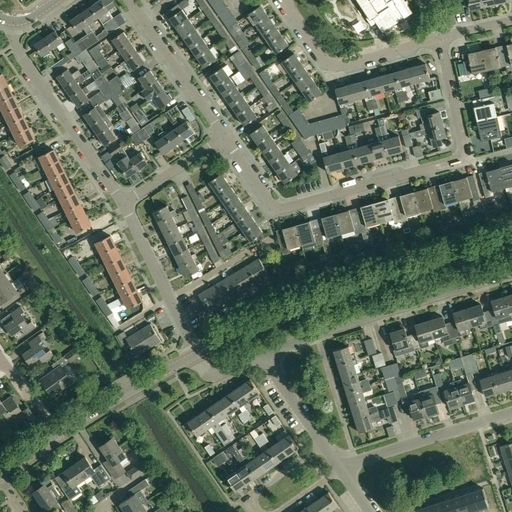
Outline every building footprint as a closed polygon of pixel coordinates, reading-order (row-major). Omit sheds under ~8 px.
[(101,0),(100,0),(90,7),(98,18),(99,18),(106,29),(105,30),(108,34),(119,27),(108,11),(109,11),(101,0)] [(203,0),(196,0),(200,6),(198,7),(201,11),(202,10),(208,6),(203,0)] [(223,0),(216,0),(211,4),(214,9),(224,2),(223,0)] [(356,0),(367,16),(366,17),(372,26),(376,23),(383,32),(399,21),(398,21),(404,17),(404,18),(412,13),(403,0),(356,0)] [(468,0),(470,10),(482,7),(480,0),(468,0)] [(224,2),(214,9),(217,14),(228,7),(224,2)] [(178,4),(165,14),(169,18),(176,28),(189,19),(182,9),(178,4)] [(260,5),(248,14),(255,24),(267,15),(260,5)] [(208,6),(202,10),(205,13),(209,19),(215,16),(208,6)] [(90,7),(80,14),(88,25),(98,18),(90,7)] [(228,7),(217,14),(221,19),(231,11),(228,7)] [(231,11),(221,19),(224,24),(235,16),(231,11)] [(80,14),(70,20),(78,32),(83,28),(88,25),(80,14)] [(267,15),(255,24),(262,34),(274,25),(267,15)] [(215,16),(209,19),(216,29),(222,26),(215,16)] [(235,16),(224,24),(228,29),(233,25),(238,21),(235,16)] [(189,19),(176,28),(183,38),(196,29),(189,19)] [(88,25),(83,28),(88,35),(93,32),(88,25)] [(233,25),(228,29),(235,38),(239,35),(233,25)] [(274,25),(262,34),(269,44),(281,35),(274,25)] [(222,26),(216,29),(223,39),(229,35),(222,26)] [(196,29),(183,38),(190,48),(203,39),(196,29)] [(105,30),(96,37),(98,41),(108,34),(105,30)] [(55,31),(44,38),(52,49),(63,42),(55,31)] [(82,39),(75,44),(81,53),(85,50),(87,48),(98,41),(96,37),(93,32),(88,35),(82,39)] [(123,32),(112,40),(119,50),(131,43),(123,32)] [(229,35),(223,39),(230,49),(232,48),(236,45),(229,35)] [(239,35),(235,38),(242,48),(246,45),(239,35)] [(281,35),(269,44),(276,54),(288,45),(281,35)] [(44,38),(35,44),(42,56),(52,49),(44,38)] [(203,39),(190,48),(197,57),(209,49),(203,39)] [(131,43),(119,50),(127,60),(138,53),(131,43)] [(72,52),(67,56),(70,60),(75,57),(81,53),(75,44),(69,48),(72,52)] [(99,44),(89,51),(99,64),(106,59),(102,53),(104,51),(99,44)] [(246,45),(242,48),(249,58),(253,55),(246,45)] [(509,54),(503,56),(505,66),(511,64),(511,45),(507,47),(509,54)] [(209,49),(197,57),(202,64),(204,67),(208,64),(216,59),(209,49)] [(496,49),(482,52),(486,71),(486,68),(505,64),(505,66),(503,56),(498,57),(496,49)] [(81,53),(75,57),(79,63),(82,60),(89,70),(96,65),(96,64),(85,50),(81,53)] [(470,63),(464,64),(467,75),(486,71),(482,52),(468,55),(470,63)] [(127,60),(122,64),(125,67),(127,66),(131,72),(134,70),(142,64),(145,62),(138,53),(127,60)] [(294,53),(282,62),(284,64),(289,72),(301,63),(294,53)] [(241,54),(236,57),(241,64),(243,68),(249,64),(241,54)] [(253,55),(249,58),(253,64),(256,68),(260,65),(256,58),(253,55)] [(67,56),(60,61),(63,65),(70,60),(67,56)] [(106,59),(99,64),(102,68),(108,64),(109,63),(106,59)] [(54,64),(50,67),(53,72),(63,65),(60,61),(54,64)] [(301,63),(289,72),(296,82),(308,73),(302,64),(301,63)] [(249,64),(243,68),(250,77),(256,74),(249,64)] [(423,64),(410,68),(415,83),(427,80),(430,79),(426,64),(423,64)] [(460,77),(467,75),(464,64),(457,65),(460,77)] [(96,65),(89,70),(91,74),(99,69),(96,65)] [(111,65),(101,72),(103,75),(113,68),(111,65)] [(222,67),(210,76),(217,86),(229,77),(222,67)] [(410,68),(395,72),(400,87),(401,92),(405,91),(404,86),(415,83),(410,68)] [(68,69),(57,77),(64,87),(83,74),(80,70),(72,75),(68,69)] [(150,70),(139,78),(146,88),(157,80),(150,70)] [(395,72),(380,76),(385,91),(395,89),(396,94),(401,92),(400,87),(395,72)] [(266,73),(261,76),(268,86),(273,83),(266,73)] [(308,73),(296,82),(303,91),(315,83),(308,73)] [(83,74),(64,87),(71,97),(82,89),(79,84),(86,79),(83,74)] [(256,74),(250,77),(257,87),(263,84),(256,74)] [(102,75),(94,81),(99,88),(108,82),(102,75)] [(118,75),(108,82),(113,90),(119,85),(120,86),(123,84),(118,75)] [(380,76),(365,80),(370,96),(371,101),(376,99),(375,94),(385,91),(380,76)] [(133,77),(126,83),(133,91),(139,85),(133,77)] [(229,77),(217,86),(224,96),(236,87),(229,77)] [(147,89),(144,91),(150,100),(164,90),(157,80),(146,88),(147,89)] [(365,80),(350,85),(354,100),(365,97),(366,102),(371,101),(370,96),(365,80)] [(108,82),(99,88),(104,95),(113,90),(108,82)] [(273,83),(268,86),(275,96),(280,93),(273,83)] [(315,83),(303,91),(310,101),(322,93),(315,83)] [(119,85),(113,90),(116,94),(119,98),(128,91),(123,84),(120,86),(119,85)] [(263,84),(257,87),(264,97),(269,93),(263,84)] [(0,88),(0,102),(13,96),(8,85),(0,88)] [(335,89),(339,104),(341,109),(345,108),(344,103),(354,100),(350,85),(335,89)] [(82,89),(71,97),(78,107),(89,99),(86,94),(91,91),(87,86),(82,89)] [(439,100),(446,99),(444,86),(437,87),(439,100)] [(236,87),(224,96),(231,106),(243,97),(245,95),(243,91),(240,93),(236,87)] [(113,90),(104,95),(107,100),(111,97),(118,107),(123,104),(119,98),(116,94),(113,90)] [(164,90),(150,100),(154,105),(157,103),(160,108),(171,100),(172,99),(169,95),(168,96),(164,90)] [(269,93),(264,97),(269,104),(265,107),(269,113),(278,106),(269,93)] [(280,93),(275,96),(282,106),(287,102),(280,93)] [(478,106),(476,107),(479,121),(501,116),(501,115),(497,116),(494,103),(499,102),(498,95),(481,99),(483,105),(478,106)] [(13,96),(0,102),(0,104),(4,113),(18,106),(13,96)] [(243,97),(231,106),(238,116),(250,107),(243,97)] [(287,102),(282,106),(289,115),(294,112),(287,102)] [(137,103),(130,108),(133,113),(140,108),(137,103)] [(118,107),(116,108),(120,113),(126,109),(123,104),(118,107)] [(95,108),(84,116),(91,125),(102,118),(106,115),(99,105),(95,108)] [(18,106),(4,113),(10,124),(24,117),(18,106)] [(175,106),(165,113),(170,120),(176,128),(183,139),(194,133),(186,121),(180,125),(172,114),(178,110),(175,106)] [(432,106),(416,110),(418,118),(421,117),(423,123),(419,124),(421,130),(443,124),(439,112),(434,113),(432,106)] [(250,107),(238,116),(245,126),(257,116),(250,107)] [(140,108),(133,113),(137,119),(144,114),(140,108)] [(294,112),(289,115),(292,120),(302,113),(299,108),(294,112)] [(282,112),(277,115),(284,125),(289,122),(282,112)] [(123,118),(122,118),(125,122),(126,122),(131,128),(137,124),(130,113),(123,118)] [(302,113),(292,120),(295,125),(306,118),(302,113)] [(399,115),(397,115),(398,116),(399,120),(399,122),(400,121),(404,120),(406,120),(405,118),(404,115),(404,113),(402,114),(399,115)] [(342,114),(336,116),(340,128),(345,126),(342,114)] [(102,118),(91,125),(98,135),(109,128),(113,125),(106,115),(102,118)] [(162,115),(156,120),(158,124),(165,119),(162,115)] [(336,116),(330,118),(334,129),(340,128),(336,116)] [(501,116),(479,121),(482,134),(490,133),(491,139),(502,137),(500,130),(504,130),(501,116)] [(24,117),(10,124),(15,135),(29,128),(24,117)] [(306,118),(295,125),(300,131),(308,125),(310,124),(306,118)] [(330,118),(325,119),(328,131),(334,129),(330,118)] [(325,119),(319,121),(322,133),(328,131),(325,119)] [(319,121),(313,123),(317,134),(322,133),(319,121)] [(289,122),(284,125),(290,135),(296,131),(289,122)] [(310,124),(308,125),(311,136),(317,134),(313,123),(310,124)] [(443,124),(421,130),(423,136),(429,134),(433,148),(443,145),(441,139),(447,137),(446,136),(443,124)] [(262,125),(250,134),(257,144),(269,135),(262,125)] [(308,125),(300,131),(305,139),(311,136),(308,125)] [(380,126),(374,128),(378,139),(383,137),(380,126)] [(29,128),(15,135),(20,146),(34,139),(29,128)] [(109,128),(98,135),(105,145),(116,138),(109,128)] [(141,130),(138,132),(144,141),(150,137),(150,136),(144,128),(141,130)] [(176,128),(166,135),(174,146),(183,139),(176,128)] [(161,138),(155,142),(157,144),(155,144),(158,148),(159,147),(163,153),(164,152),(165,154),(170,151),(169,149),(174,146),(166,135),(163,131),(159,134),(161,138)] [(296,131),(290,135),(294,141),(291,143),(294,147),(303,141),(296,131)] [(138,132),(131,137),(137,145),(144,141),(138,132)] [(409,134),(403,135),(406,147),(413,146),(411,139),(416,137),(415,132),(409,134)] [(269,135),(257,144),(264,153),(276,145),(269,135)] [(399,136),(383,140),(388,156),(403,151),(399,136)] [(127,139),(119,144),(122,148),(130,143),(127,139)] [(383,140),(368,144),(373,160),(388,156),(383,140)] [(303,141),(294,147),(301,156),(304,155),(309,151),(303,141)] [(119,144),(110,150),(113,155),(122,148),(119,144)] [(368,144),(353,149),(357,164),(373,160),(368,144)] [(276,145),(264,153),(271,163),(283,154),(276,145)] [(53,149),(39,156),(45,167),(59,160),(53,149)] [(353,149),(338,153),(342,168),(357,164),(353,149)] [(304,155),(301,156),(305,161),(307,159),(311,164),(316,161),(309,151),(304,155)] [(141,152),(130,160),(138,171),(148,163),(141,152)] [(338,153),(323,157),(327,172),(342,168),(338,153)] [(283,154),(271,163),(278,173),(290,164),(283,154)] [(6,155),(0,158),(0,160),(7,170),(13,165),(6,155)] [(127,155),(117,162),(120,167),(127,178),(138,171),(130,160),(127,155)] [(59,160),(45,167),(50,178),(64,171),(59,160)] [(290,164),(278,173),(285,183),(297,174),(302,171),(299,166),(294,169),(290,164)] [(511,166),(500,170),(507,191),(511,189),(511,166)] [(489,181),(482,183),(486,197),(493,195),(491,189),(504,186),(506,192),(507,191),(500,170),(487,173),(489,181)] [(64,171),(50,178),(55,189),(69,182),(64,171)] [(15,172),(10,175),(15,183),(21,179),(19,177),(15,172)] [(221,173),(208,182),(216,192),(228,183),(221,173)] [(21,179),(15,183),(21,191),(26,187),(21,179)] [(467,179),(454,183),(458,199),(471,195),(473,201),(480,199),(476,185),(469,186),(467,179)] [(69,182),(55,189),(61,200),(75,193),(69,182)] [(228,183),(216,192),(223,202),(235,193),(228,183)] [(442,194),(436,196),(440,210),(446,208),(444,203),(458,199),(454,183),(440,187),(442,194)] [(428,190),(414,194),(419,210),(432,206),(434,212),(440,210),(436,196),(430,198),(428,190)] [(29,191),(23,195),(29,203),(34,199),(29,191)] [(196,192),(190,194),(196,205),(201,202),(197,195),(196,192)] [(75,193),(61,200),(66,210),(80,203),(75,193)] [(235,193),(223,202),(230,212),(242,203),(235,193)] [(403,205),(397,207),(401,221),(407,219),(407,217),(420,214),(419,210),(414,194),(401,198),(403,205)] [(187,196),(182,198),(187,209),(193,206),(187,196)] [(34,199),(29,203),(34,211),(40,207),(34,199)] [(389,201),(375,205),(380,221),(393,217),(394,223),(401,221),(397,207),(391,209),(389,201)] [(201,202),(196,205),(201,216),(207,213),(201,202)] [(80,203),(66,210),(71,221),(85,214),(80,203)] [(242,203),(230,212),(236,221),(249,213),(242,203)] [(167,205),(153,212),(159,223),(172,216),(176,214),(174,210),(170,212),(167,205)] [(364,216),(358,218),(364,242),(371,240),(366,225),(380,221),(375,205),(361,209),(364,216)] [(193,206),(187,209),(192,220),(198,217),(193,206)] [(43,211),(37,215),(43,223),(48,219),(43,211)] [(350,212),(336,216),(340,232),(353,228),(355,234),(361,233),(364,242),(358,218),(352,220),(350,212)] [(207,213),(201,216),(206,226),(212,224),(207,213)] [(249,213),(236,221),(243,231),(256,222),(249,213)] [(85,214),(71,221),(77,232),(91,225),(85,214)] [(172,216),(159,223),(164,234),(177,227),(172,216)] [(324,228),(318,229),(322,243),(328,242),(327,236),(340,232),(336,216),(322,220),(324,228)] [(198,217),(192,220),(198,231),(203,228),(198,217)] [(48,219),(43,223),(48,231),(54,227),(48,219)] [(256,222),(243,231),(251,241),(263,233),(256,222)] [(310,223),(297,227),(302,245),(315,241),(316,245),(322,243),(318,229),(312,231),(310,223)] [(212,224),(206,226),(211,237),(217,234),(212,224)] [(177,227),(164,234),(169,245),(183,238),(177,227)] [(285,239),(279,240),(283,255),(289,253),(288,247),(301,243),(301,245),(302,245),(297,227),(283,231),(285,239)] [(203,228),(198,231),(203,241),(208,239),(203,228)] [(56,231),(51,235),(57,243),(62,239),(56,231)] [(333,242),(346,238),(344,232),(331,235),(333,242)] [(217,234),(211,237),(217,248),(222,245),(217,234)] [(96,242),(90,245),(93,251),(99,248),(101,253),(115,246),(110,235),(96,242)] [(183,238),(169,245),(175,255),(188,249),(183,238)] [(208,239),(203,241),(208,252),(214,249),(208,239)] [(222,245),(217,248),(222,259),(228,256),(222,245)] [(115,246),(101,253),(107,264),(121,257),(115,246)] [(188,249),(175,255),(180,266),(193,260),(197,258),(195,253),(191,255),(188,249)] [(214,249),(208,252),(214,263),(219,261),(214,249)] [(10,250),(3,255),(6,260),(13,255),(10,250)] [(68,250),(63,254),(68,260),(74,257),(68,250)] [(74,257),(68,260),(74,268),(80,265),(76,260),(74,257)] [(121,257),(107,264),(112,275),(126,268),(121,257)] [(259,259),(247,266),(257,283),(269,276),(259,259)] [(193,260),(180,266),(185,277),(199,271),(193,260)] [(80,265),(74,268),(80,276),(85,272),(80,265)] [(247,266),(235,273),(245,290),(257,283),(247,266)] [(126,268),(112,275),(117,286),(131,279),(126,268)] [(235,273),(223,280),(233,297),(245,290),(235,273)] [(0,293),(12,285),(5,274),(0,277),(0,293)] [(27,282),(32,290),(39,285),(34,277),(27,282)] [(88,277),(82,280),(88,288),(93,284),(88,277)] [(131,279),(117,286),(123,297),(137,290),(131,279)] [(223,280),(211,287),(221,304),(233,297),(223,280)] [(93,284),(88,288),(94,296),(99,292),(93,284)] [(12,285),(0,293),(0,304),(3,308),(20,296),(17,292),(18,292),(12,285)] [(203,304),(197,307),(204,318),(211,314),(209,312),(221,304),(211,287),(198,295),(203,304)] [(26,296),(30,301),(41,293),(38,288),(26,296)] [(137,290),(123,297),(128,308),(142,301),(137,290)] [(101,296),(96,300),(101,308),(107,304),(101,296)] [(494,308),(488,310),(493,325),(496,334),(502,332),(499,324),(505,322),(511,319),(511,318),(511,314),(505,296),(491,301),(494,308)] [(107,304),(101,308),(107,316),(113,312),(107,304)] [(481,304),(467,309),(472,326),(480,323),(481,329),(493,325),(488,310),(483,312),(481,304)] [(13,318),(4,325),(12,336),(21,329),(25,334),(36,327),(32,321),(28,323),(21,313),(24,311),(20,306),(10,313),(13,318)] [(455,320),(450,322),(455,338),(467,334),(465,328),(472,326),(467,309),(453,313),(455,320)] [(443,316),(428,321),(434,338),(441,335),(443,341),(455,338),(450,322),(448,323),(445,324),(443,316)] [(417,333),(412,334),(416,350),(429,346),(427,340),(434,338),(428,321),(415,325),(417,333)] [(151,323),(138,331),(148,348),(161,341),(151,323)] [(404,328),(390,333),(396,350),(403,348),(405,353),(416,350),(412,334),(406,336),(404,328)] [(138,331),(126,338),(136,356),(148,348),(138,331)] [(32,347),(22,354),(30,365),(39,358),(43,363),(54,356),(50,350),(47,352),(40,342),(47,337),(43,332),(28,342),(32,347)] [(372,338),(364,341),(368,355),(376,353),(372,338)] [(77,346),(65,355),(66,356),(69,361),(70,363),(79,357),(83,363),(91,357),(81,343),(79,344),(77,345),(77,346)] [(348,346),(333,350),(338,364),(352,359),(356,358),(354,354),(351,355),(348,346)] [(494,346),(484,349),(486,355),(496,351),(494,346)] [(382,353),(372,356),(376,367),(385,364),(382,353)] [(472,353),(467,355),(473,374),(478,372),(472,353)] [(467,355),(461,357),(466,376),(473,374),(467,355)] [(352,359),(338,364),(342,377),(356,373),(354,365),(357,364),(356,358),(352,359)] [(396,363),(390,365),(394,376),(400,374),(396,363)] [(47,377),(41,381),(46,388),(48,386),(54,394),(65,387),(63,385),(71,380),(69,377),(73,374),(70,370),(66,373),(62,367),(60,365),(55,369),(46,375),(47,377)] [(390,365),(381,368),(384,379),(394,376),(390,365)] [(436,365),(431,366),(437,385),(442,383),(436,365)] [(504,371),(493,375),(498,392),(510,389),(504,371)] [(356,373),(342,377),(346,391),(369,384),(367,379),(359,382),(356,373)] [(493,375),(480,379),(485,397),(498,392),(493,375)] [(394,376),(384,379),(388,391),(398,389),(396,383),(394,376)] [(250,379),(240,386),(249,400),(260,393),(250,379)] [(460,380),(456,381),(463,404),(475,400),(469,382),(461,385),(460,380)] [(402,381),(396,383),(398,389),(401,400),(403,406),(404,405),(409,404),(412,413),(413,419),(414,421),(423,418),(422,416),(426,415),(424,410),(421,398),(419,393),(413,394),(415,399),(408,401),(406,395),(402,381)] [(448,389),(444,390),(448,402),(449,408),(450,410),(459,407),(458,405),(463,404),(456,381),(450,383),(452,388),(448,389)] [(369,384),(346,391),(350,405),(365,400),(363,393),(371,390),(369,384)] [(240,386),(229,393),(239,407),(249,400),(240,386)] [(394,391),(384,394),(388,406),(397,403),(394,391)] [(229,393),(219,401),(228,414),(239,407),(229,393)] [(433,394),(421,398),(424,410),(426,415),(430,414),(431,417),(439,414),(438,411),(433,394)] [(0,401),(0,412),(1,412),(5,417),(9,415),(10,417),(20,410),(17,405),(13,401),(10,396),(1,403),(0,401)] [(365,400),(350,405),(355,418),(378,411),(376,406),(368,409),(365,400)] [(219,401),(208,408),(218,421),(228,414),(219,401)] [(267,404),(263,407),(269,415),(273,412),(267,404)] [(393,406),(385,409),(387,417),(389,423),(398,420),(393,406)] [(28,407),(23,411),(30,421),(35,417),(31,412),(28,407)] [(208,408),(198,415),(208,429),(211,426),(215,431),(225,445),(231,441),(227,435),(221,426),(218,421),(208,408)] [(378,411),(355,418),(359,432),(374,428),(372,422),(387,417),(385,409),(378,411)] [(246,410),(242,412),(248,421),(249,420),(251,423),(254,421),(246,410)] [(242,412),(238,415),(244,424),(248,421),(242,412)] [(198,415),(187,422),(197,436),(208,429),(198,415)] [(275,415),(271,419),(277,427),(281,424),(275,415)] [(226,424),(221,426),(227,435),(232,432),(226,424)] [(254,430),(250,433),(255,439),(259,436),(254,430)] [(263,433),(259,436),(264,444),(269,441),(263,433)] [(289,434),(278,442),(288,456),(298,448),(289,434)] [(259,436),(255,439),(264,452),(257,456),(267,470),(277,463),(268,449),(264,444),(259,436)] [(107,442),(100,446),(108,459),(104,462),(115,478),(125,471),(119,462),(126,456),(114,439),(112,441),(109,440),(107,442)] [(268,449),(277,463),(288,456),(278,442),(268,449)] [(511,442),(500,446),(504,460),(511,457),(511,442)] [(209,444),(205,447),(210,455),(215,452),(209,444)] [(230,447),(225,450),(230,456),(234,453),(240,462),(243,466),(237,471),(246,484),(257,477),(247,463),(244,459),(238,450),(234,444),(230,447)] [(242,448),(238,450),(244,459),(247,463),(257,477),(267,470),(257,456),(251,461),(242,448)] [(223,451),(217,455),(222,462),(228,458),(223,451)] [(85,456),(73,464),(84,479),(90,475),(98,486),(111,478),(101,464),(94,469),(85,456)] [(70,482),(62,488),(69,499),(69,498),(70,500),(82,492),(77,484),(84,479),(73,464),(63,472),(63,473),(70,482)] [(135,467),(127,473),(132,479),(139,474),(135,467)] [(237,471),(226,478),(236,492),(246,484),(237,471)] [(128,498),(120,504),(125,511),(130,511),(142,504),(148,500),(141,490),(149,484),(145,479),(129,490),(133,495),(128,498)] [(45,484),(33,492),(45,510),(57,502),(55,498),(59,495),(52,484),(47,487),(45,484)] [(473,491),(479,511),(489,508),(483,488),(482,488),(482,489),(473,492),(473,491)] [(464,494),(463,495),(468,511),(469,511),(478,509),(479,511),(473,491),(472,492),(473,492),(464,495),(464,494)] [(328,492),(318,499),(326,511),(328,511),(333,509),(335,511),(340,511),(342,511),(338,506),(328,492)] [(93,504),(98,500),(94,495),(89,498),(93,504)] [(454,497),(453,498),(457,511),(468,511),(463,495),(454,498),(454,497)] [(62,504),(67,511),(75,511),(77,510),(70,500),(69,498),(69,499),(62,504)] [(444,501),(447,511),(457,511),(453,498),(444,501)] [(326,511),(318,499),(308,506),(311,511),(326,511)] [(434,504),(436,511),(447,511),(444,501),(443,501),(435,504),(434,504)]
